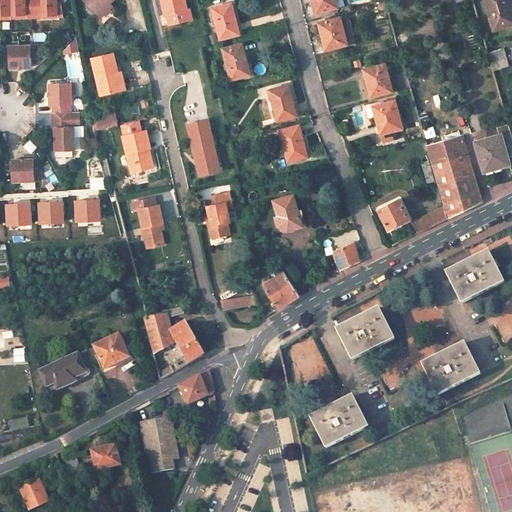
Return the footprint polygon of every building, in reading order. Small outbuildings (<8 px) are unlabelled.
[(0,0),(0,15),(33,15),(32,3),(26,4),(26,0),(0,0)] [(42,3),(42,0),(26,0),(26,4),(32,3),(33,15),(0,15),(0,19),(36,18),(35,4),(42,3)] [(58,3),(57,0),(42,0),(42,3),(35,4),(36,18),(44,18),(44,16),(64,15),(61,3),(58,3)] [(83,0),(82,1),(96,17),(109,5),(115,0),(83,0)] [(161,0),(157,0),(160,11),(163,25),(170,24),(167,14),(165,15),(161,0)] [(184,0),(161,0),(165,15),(167,14),(170,24),(182,21),(191,19),(189,9),(187,9),(184,0)] [(336,0),(314,0),(315,3),(317,12),(338,7),(336,0)] [(511,0),(487,0),(496,29),(511,24),(511,7),(511,0)] [(229,3),(213,7),(221,38),(240,34),(238,27),(236,20),(234,21),(229,3)] [(109,5),(96,17),(100,20),(112,9),(109,5)] [(341,17),(320,23),(322,32),(324,41),(326,41),(328,49),(348,44),(341,17)] [(242,43),(224,48),(232,79),(248,75),(244,58),(246,57),(244,51),(242,43)] [(37,45),(9,46),(10,71),(17,71),(24,70),(24,67),(31,67),(31,57),(38,57),(37,45)] [(498,68),(511,65),(506,47),(493,51),(498,68)] [(114,53),(93,57),(102,94),(120,89),(115,70),(118,69),(114,53)] [(386,64),(366,69),(368,78),(366,78),(369,87),(371,96),(392,91),(386,64)] [(118,69),(115,70),(120,89),(126,88),(122,69),(118,69)] [(75,83),(50,83),(50,94),(50,105),(52,105),(52,113),(70,112),(70,104),(71,104),(71,94),(75,94),(75,83)] [(287,86),(271,90),(278,121),(297,116),(294,103),(291,103),(289,95),(287,86)] [(395,101),(374,107),(376,116),(379,126),(381,126),(383,134),(402,129),(395,101)] [(52,113),(52,120),(52,128),(55,128),(55,150),(74,149),(74,127),(71,127),(71,112),(70,112),(52,113)] [(116,113),(92,118),(95,130),(119,125),(116,113)] [(201,177),(225,171),(211,117),(187,123),(201,177)] [(499,135),(476,141),(484,170),(509,163),(508,158),(511,156),(511,137),(508,124),(497,127),(499,135)] [(299,126),(281,130),(289,161),(305,157),(301,140),(303,139),(301,133),(299,126)] [(148,131),(124,136),(133,173),(153,169),(148,149),(152,148),(150,139),(148,131)] [(462,135),(426,146),(444,207),(448,219),(482,201),(462,135)] [(23,160),(12,161),(13,182),(41,181),(41,170),(34,170),(34,160),(23,160)] [(232,194),(213,199),(215,207),(209,208),(211,220),(213,226),(209,227),(211,234),(212,241),(230,236),(228,225),(232,224),(229,209),(235,207),(232,194)] [(294,194),(274,199),(278,215),(277,215),(281,230),(295,226),(295,227),(302,225),(294,194)] [(399,199),(379,210),(384,220),(389,230),(409,220),(399,199)] [(164,214),(161,205),(140,210),(148,248),(166,244),(163,230),(161,223),(164,223),(166,222),(164,214)] [(444,207),(424,217),(429,228),(448,219),(444,207)] [(424,217),(413,222),(418,233),(429,228),(424,217)] [(353,243),(334,252),(341,271),(350,266),(360,262),(353,243)] [(468,261),(446,271),(461,303),(504,282),(488,251),(468,261)] [(284,271),(264,284),(279,308),(283,306),(300,296),(284,271)] [(428,281),(421,284),(426,294),(433,291),(428,281)] [(255,296),(223,301),(225,310),(257,305),(255,296)] [(166,314),(144,320),(160,379),(160,380),(173,373),(163,350),(176,342),(189,363),(204,355),(187,322),(170,330),(168,317),(188,311),(187,306),(166,312),(166,314)] [(357,319),(336,329),(351,360),(364,354),(394,339),(378,308),(357,319)] [(120,334),(94,346),(105,368),(130,357),(120,334)] [(444,352),(422,363),(437,394),(480,373),(465,342),(444,352)] [(78,353),(41,371),(48,387),(56,383),(59,389),(78,381),(76,377),(87,372),(78,353)] [(208,369),(179,386),(189,404),(213,392),(208,369)] [(331,406),(310,417),(326,448),(368,427),(352,396),(331,406)] [(139,423),(149,474),(172,470),(170,463),(180,462),(171,417),(139,423)] [(74,444),(64,450),(68,477),(80,475),(74,444)] [(102,449),(92,452),(96,470),(120,464),(116,448),(103,452),(102,449)] [(18,488),(28,510),(48,500),(38,479),(18,488)]
